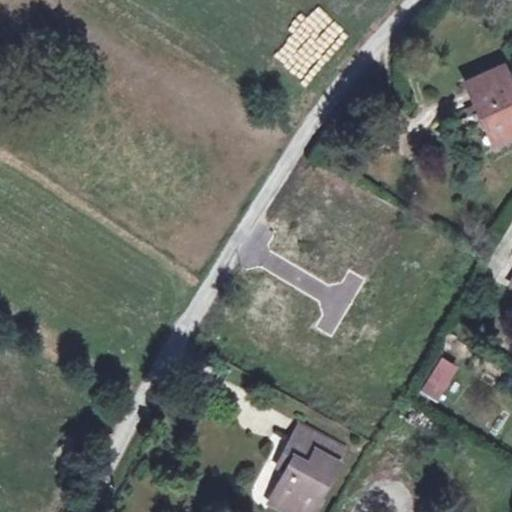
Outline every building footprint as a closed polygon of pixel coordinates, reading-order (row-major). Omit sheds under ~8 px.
[(511,135),(511,88),(503,65),(466,81),(492,144),(511,135)] [(366,265),(323,255),(305,325),(348,336),(366,265)] [(443,325),(435,338),(443,343),(450,330),(443,325)] [(441,358),(422,390),(437,399),(456,367),(441,358)] [(382,388),(354,372),(344,389),(372,404),(382,388)] [(343,442),(296,417),(286,436),(333,460),(343,442)] [(304,511),(333,460),(286,436),(280,448),(290,453),(284,465),(267,495),(296,511),(304,511)] [(290,453),(280,448),(274,460),(284,465),(290,453)]
